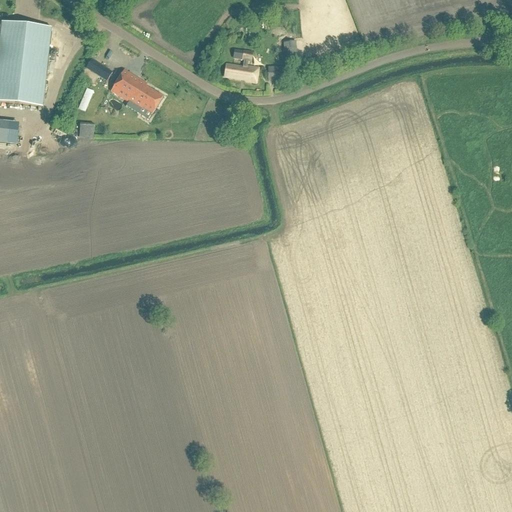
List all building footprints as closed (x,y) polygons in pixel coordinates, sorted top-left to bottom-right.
[(0,104),(44,109),(53,30),(3,24),(0,52),(0,104)] [(283,44),(284,59),(297,58),(296,43),(283,44)] [(243,52),(241,61),(251,63),(252,54),(243,52)] [(107,82),(112,74),(91,60),(86,69),(107,82)] [(246,70),(226,67),(224,79),(245,82),(245,83),(256,85),(258,70),(246,68),(246,70)] [(268,81),(287,81),(287,67),(268,68),(268,81)] [(153,115),(163,98),(145,88),(147,86),(124,71),(111,93),(140,111),(142,108),(153,115)] [(0,145),(15,147),(17,125),(0,123),(0,145)] [(93,139),(94,125),(80,125),(79,138),(93,139)]
